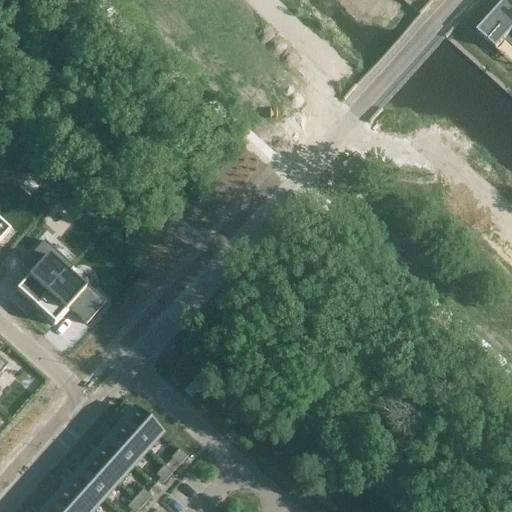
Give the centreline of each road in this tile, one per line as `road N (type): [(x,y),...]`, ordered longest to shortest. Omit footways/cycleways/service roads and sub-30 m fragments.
road 1 (unknown): [(511,448),(445,468),(421,465),(407,438),(417,369),(404,341),(385,334),(324,354),(292,347),(270,321),(269,259),(250,230),(176,181),(38,123),(0,90)]
road 2 (track): [(263,0),(325,60),(334,136),(438,157),(511,222)]
road 3 (tertiary): [(127,366),(356,112)]
road 4 (tertiary): [(457,0),(356,112)]
road 5 (residential): [(127,366),(239,466)]
road 6 (tertiary): [(0,511),(85,413)]
road 7 (residential): [(0,323),(69,385),(85,413)]
